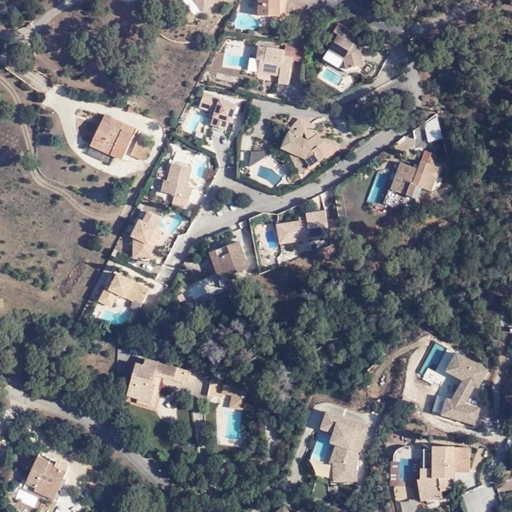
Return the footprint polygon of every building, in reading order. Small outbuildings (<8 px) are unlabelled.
[(218,0),(190,0),(202,14),(218,0)] [(259,0),(259,16),(280,16),(280,0),(259,0)] [(356,34),(341,25),(336,33),(340,35),(330,50),(344,60),(346,70),(363,67),(360,48),(351,42),(356,34)] [(286,62),(287,55),(283,54),(284,49),(258,44),(256,57),(259,57),(257,71),(278,73),(278,80),(287,82),(290,62),(286,62)] [(221,97),(205,92),(202,105),(216,110),(212,123),(226,127),(229,118),(231,118),(236,103),(221,98),(221,97)] [(101,122),(122,131),(125,124),(105,115),(101,122)] [(134,137),(122,131),(101,122),(93,141),(112,150),(110,155),(123,161),(134,137)] [(308,140),(307,138),(305,139),(293,134),(294,131),(289,129),(281,149),(292,153),(303,154),(311,167),(325,156),(317,146),(324,141),(318,133),(308,140)] [(316,131),(307,138),(308,140),(318,133),(316,131)] [(152,145),(141,140),(133,157),(145,162),(152,145)] [(91,146),(110,155),(112,150),(93,141),(91,146)] [(250,151),(251,174),(258,174),(257,162),(270,161),(269,150),(250,151)] [(421,161),(429,164),(433,155),(424,152),(421,161)] [(303,154),(292,153),(304,172),(311,167),(303,154)] [(168,178),(173,161),(169,159),(164,177),(168,178)] [(190,166),(173,161),(168,178),(164,177),(160,189),(187,197),(191,185),(185,184),(190,166)] [(438,167),(429,164),(421,161),(418,169),(400,163),(397,171),(402,173),(395,190),(407,194),(411,183),(421,186),(430,190),(438,167)] [(391,189),(395,190),(402,173),(397,171),(391,189)] [(417,198),(421,186),(411,183),(407,194),(417,198)] [(407,194),(395,190),(392,198),(402,202),(407,194)] [(153,225),(155,226),(159,218),(145,210),(140,219),(136,217),(128,232),(132,235),(133,255),(150,255),(150,243),(144,240),(153,225)] [(282,224),(286,242),(327,235),(322,211),(303,214),(304,217),(305,220),(296,222),(282,224)] [(278,243),(286,242),(282,224),(274,225),(278,243)] [(159,228),(155,226),(153,225),(144,240),(150,243),(159,228)] [(213,248),(223,273),(247,264),(237,239),(213,248)] [(217,275),(223,273),(213,248),(207,250),(217,275)] [(131,295),(141,300),(148,286),(116,269),(111,277),(107,275),(96,296),(103,300),(106,294),(111,297),(116,287),(123,290),(121,292),(130,297),(131,295)] [(138,306),(141,300),(131,295),(130,297),(128,301),(138,306)] [(445,373),(455,355),(448,351),(431,382),(439,385),(430,414),(439,417),(444,402),(450,403),(461,382),(445,373)] [(485,373),(455,355),(445,373),(461,382),(450,403),(444,402),(439,417),(473,427),(476,410),(464,406),(460,404),(471,388),(473,389),(476,390),(485,373)] [(2,369),(16,372),(18,363),(5,359),(2,369)] [(181,375),(174,374),(136,365),(135,370),(127,368),(120,401),(129,403),(129,407),(146,410),(152,382),(179,388),(180,380),(181,375)] [(215,397),(223,398),(235,400),(237,388),(202,383),(199,399),(214,402),(215,397)] [(235,400),(223,398),(222,409),(233,410),(235,400)] [(370,425),(370,423),(329,412),(327,412),(322,430),(332,433),(333,482),(358,482),(358,466),(370,425)] [(436,466),(437,450),(417,447),(414,470),(403,469),(403,502),(423,501),(423,493),(433,493),(434,479),(451,481),(451,467),(436,466)] [(452,452),(437,450),(436,466),(451,467),(452,452)] [(25,484),(36,488),(36,486),(47,491),(49,489),(54,490),(60,478),(65,479),(70,467),(39,452),(25,484)] [(36,486),(36,488),(35,492),(55,500),(65,479),(60,478),(54,490),(49,489),(47,491),(36,486)]
